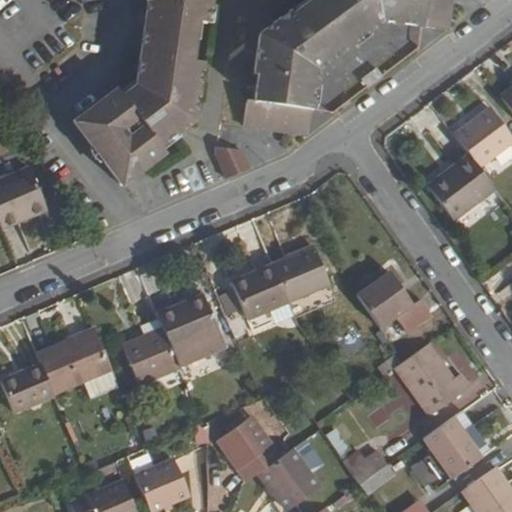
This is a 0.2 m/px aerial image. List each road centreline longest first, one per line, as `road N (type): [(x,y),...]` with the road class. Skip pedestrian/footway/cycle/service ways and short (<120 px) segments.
road 1 (residential): [(354,130),(511,352)]
road 2 (residential): [(0,37),(141,234)]
road 3 (residential): [(354,130),(301,166),(141,234)]
road 4 (residential): [(511,8),(354,130)]
road 5 (residential): [(141,234),(0,294)]
